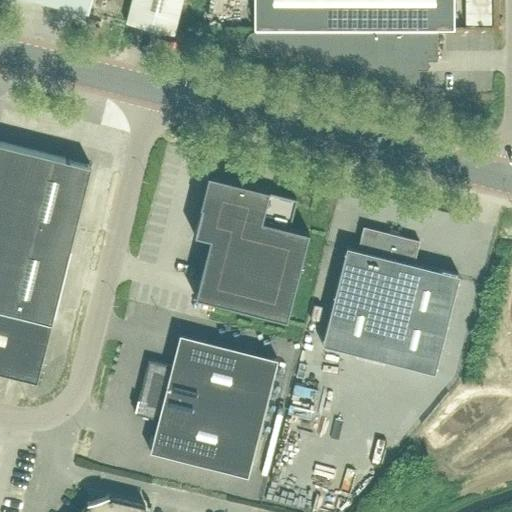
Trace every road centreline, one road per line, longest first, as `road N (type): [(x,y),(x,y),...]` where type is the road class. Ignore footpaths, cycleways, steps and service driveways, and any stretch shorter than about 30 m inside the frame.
road 1 (unclassified): [(0,409),(56,410),(76,386),(154,88)]
road 2 (unclassified): [(507,176),(154,88)]
road 3 (unclassified): [(154,88),(0,48)]
